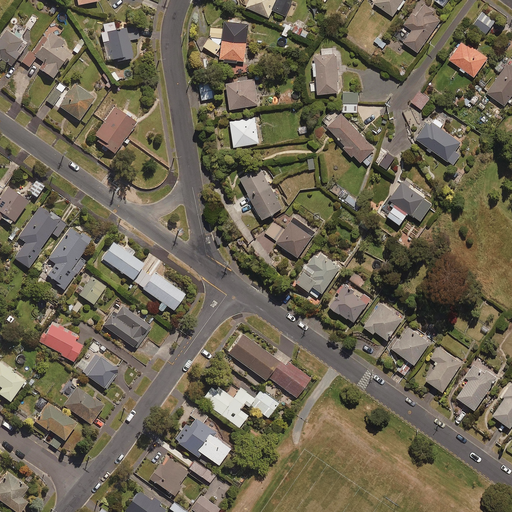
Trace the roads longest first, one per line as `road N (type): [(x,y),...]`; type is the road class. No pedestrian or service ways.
road 1 (residential): [(232,285),(511,485)]
road 2 (residential): [(80,490),(232,285)]
road 3 (residential): [(191,176),(171,46),(180,0)]
road 4 (residential): [(0,121),(130,214)]
